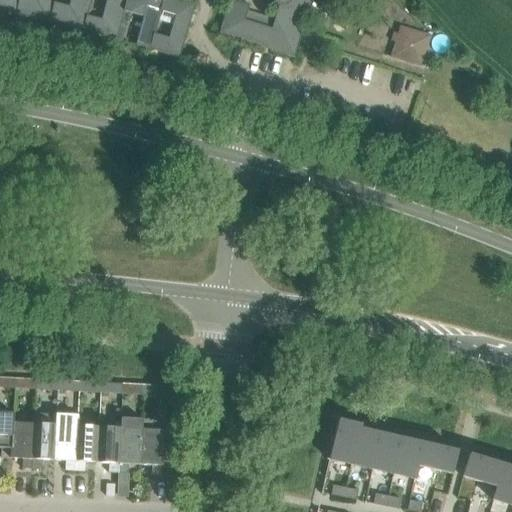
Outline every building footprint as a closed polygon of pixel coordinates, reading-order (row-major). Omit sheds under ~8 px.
[(0,0),(0,12),(15,16),(18,0),(0,0)] [(18,0),(15,16),(48,24),(53,3),(53,0),(18,0)] [(82,32),(86,16),(89,0),(71,0),(70,7),(53,3),(48,24),(58,26),(82,32)] [(107,0),(102,20),(86,16),(82,32),(116,41),(124,12),(126,0),(107,0)] [(126,0),(124,12),(144,17),(136,46),(148,50),(153,34),(160,11),(163,0),(126,0)] [(170,39),(153,34),(148,50),(179,58),(194,6),(174,0),(163,0),(160,11),(176,16),(170,39)] [(271,0),(272,1),(273,2),(273,4),(275,5),(276,6),(277,7),(279,7),(280,8),(282,8),(283,8),(278,22),(274,21),(271,30),(244,21),(249,7),(229,1),(218,35),(294,58),(298,44),(311,0),(271,0)] [(422,66),(428,34),(396,27),(389,59),(422,66)] [(0,378),(0,388),(14,389),(15,379),(0,378)] [(14,389),(35,390),(35,380),(15,379),(14,389)] [(35,390),(55,391),(56,381),(35,380),(35,390)] [(56,381),(55,391),(78,392),(78,385),(79,383),(56,381)] [(79,383),(78,385),(78,392),(100,393),(100,384),(79,383)] [(100,384),(100,393),(122,394),(122,385),(100,384)] [(122,394),(144,396),(145,386),(122,385),(122,394)] [(166,387),(145,386),(144,396),(165,397),(166,387)] [(0,413),(0,449),(1,449),(1,459),(9,459),(12,424),(13,415),(0,413)] [(32,425),(30,469),(40,470),(41,461),(51,461),(54,415),(33,414),(32,425)] [(54,415),(51,461),(65,462),(64,471),(73,472),(76,427),(77,427),(77,416),(54,415)] [(127,465),(139,466),(142,420),(120,419),(120,429),(117,474),(127,474),(127,465)] [(165,422),(142,420),(139,466),(151,466),(151,476),(173,477),(175,424),(165,424),(165,422)] [(360,430),(360,426),(337,421),(328,461),(350,466),(359,429),(360,430)] [(12,424),(9,459),(22,460),(21,469),(30,469),(32,425),(12,424)] [(76,427),(73,472),(84,472),(84,463),(95,464),(98,428),(77,427),(76,427)] [(98,428),(95,464),(108,464),(108,473),(117,474),(120,429),(98,428)] [(350,466),(371,470),(380,434),(360,430),(359,429),(350,466)] [(401,439),(380,434),(371,470),(392,475),(401,439)] [(414,480),(417,467),(416,467),(422,444),(401,439),(392,475),(414,480)] [(261,455),(262,444),(254,444),(253,454),(261,455)] [(416,467),(417,467),(452,475),(457,452),(422,444),(416,467)] [(503,465),(469,455),(462,478),(495,488),(496,488),(503,465)] [(511,468),(503,465),(496,488),(495,488),(491,501),(511,507),(511,468)] [(330,496),(343,499),(345,489),(332,486),(330,496)] [(345,489),(343,499),(355,501),(356,501),(358,491),(345,489)] [(385,507),(387,497),(374,495),(372,504),(385,507)] [(385,507),(398,509),(400,500),(387,497),(385,507)] [(409,501),(407,511),(410,511),(419,511),(421,504),(409,501)]
